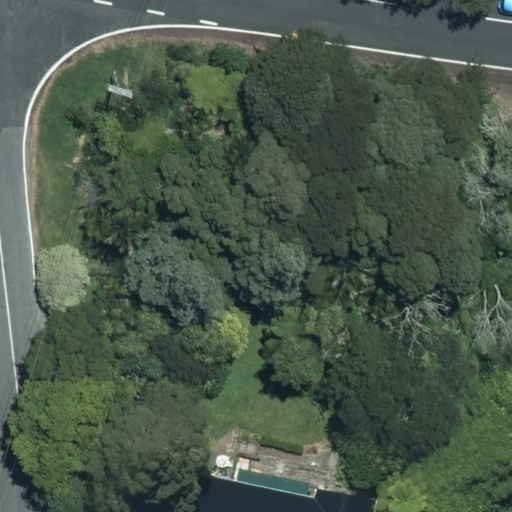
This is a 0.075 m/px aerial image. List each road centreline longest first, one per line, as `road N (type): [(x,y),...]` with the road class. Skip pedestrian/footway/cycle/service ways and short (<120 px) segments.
road 1 (residential): [(0,207),(20,338),(24,511)]
road 2 (unclassified): [(511,17),(379,0)]
